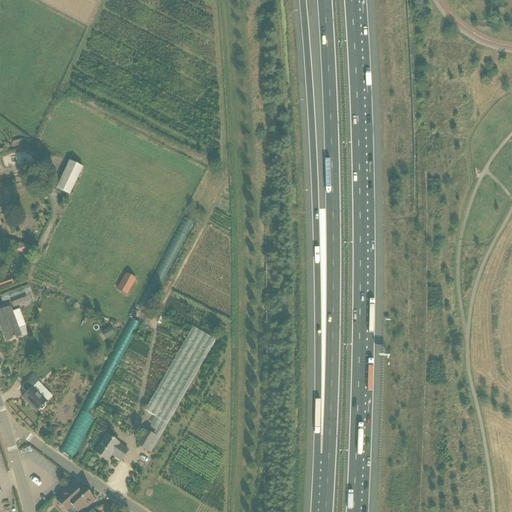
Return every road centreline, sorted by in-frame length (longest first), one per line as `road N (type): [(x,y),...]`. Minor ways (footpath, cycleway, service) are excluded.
road 1 (track): [(221,0),(238,244),(234,511)]
road 2 (motorway): [(354,511),(362,200),(353,0)]
road 3 (motorway): [(296,0),(326,464)]
road 4 (motorway): [(322,0),(333,204),(326,464)]
road 5 (track): [(226,185),(159,313),(126,464)]
road 6 (residential): [(137,511),(4,421)]
